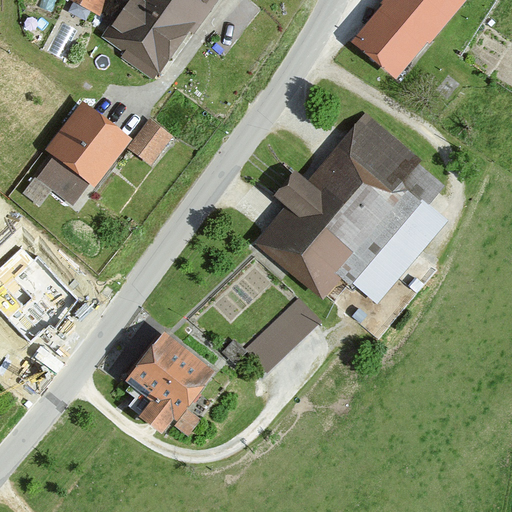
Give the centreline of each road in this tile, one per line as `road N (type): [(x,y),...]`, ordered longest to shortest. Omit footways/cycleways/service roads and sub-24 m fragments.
road 1 (tertiary): [(0,469),(76,392),(333,0)]
road 2 (unknown): [(128,120),(179,77),(242,0)]
